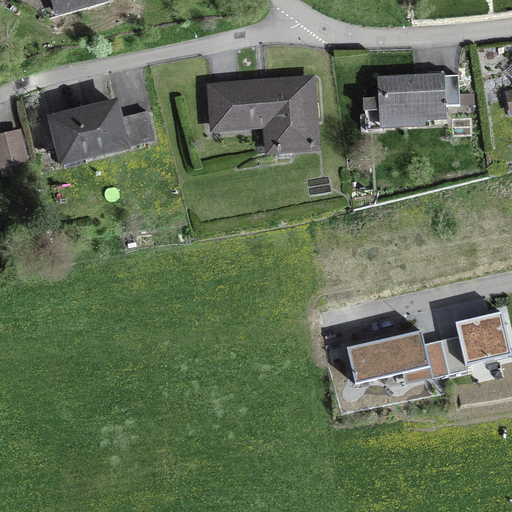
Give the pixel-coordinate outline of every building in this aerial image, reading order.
[(92,0),(14,0),(49,20),(54,11),(92,0)] [(360,116),(361,133),(426,130),(425,124),(448,123),(447,109),(474,108),(474,94),(460,95),(459,78),(444,78),(444,72),(429,73),(429,76),(378,79),(379,100),(362,101),(363,116),(360,116)] [(320,154),(314,77),(206,85),(210,135),(263,131),(265,159),(320,154)] [(156,143),(149,112),(123,118),(119,102),(47,119),(59,171),(131,154),(130,149),(156,143)] [(0,168),(4,167),(6,176),(26,171),(24,162),(26,162),(19,134),(0,138),(0,168)] [(501,312),(456,322),(460,339),(442,343),(449,376),(467,372),(465,366),(511,356),(501,312)] [(422,332),(347,348),(355,388),(402,378),(404,387),(449,376),(442,343),(425,346),(422,332)]
